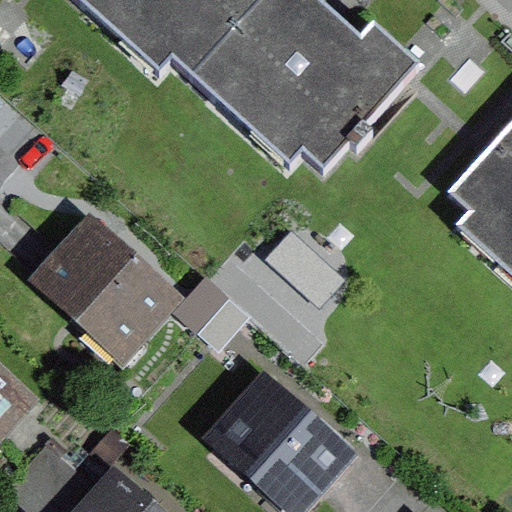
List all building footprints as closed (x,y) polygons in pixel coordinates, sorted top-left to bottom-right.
[(187,88),(267,0),(48,0),(149,92),(168,71),(187,88)] [(350,45),(301,0),(267,0),(187,88),(279,173),(295,155),(317,175),(408,76),(361,33),(350,45)] [(511,289),(511,123),(443,200),(467,222),(453,237),(511,289)] [(204,303),(111,215),(53,275),(146,364),(204,303)] [(64,409),(0,354),(0,473),(5,478),(64,409)] [(331,511),(381,458),(288,373),(225,440),(303,511),(331,511)] [(51,453),(14,494),(34,511),(37,511),(73,473),(51,453)] [(73,473),(37,511),(78,511),(95,493),(73,473)] [(172,511),(136,477),(102,511),(172,511)]
